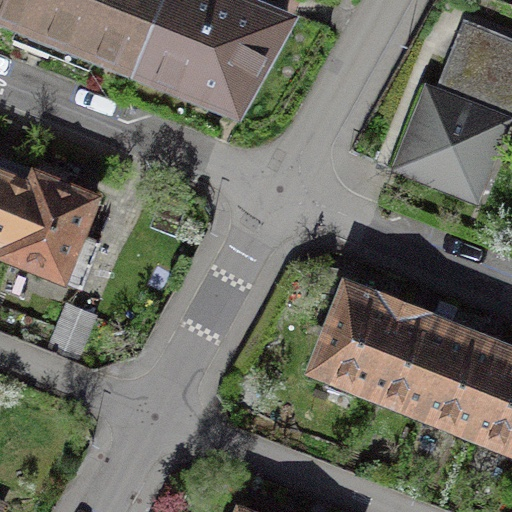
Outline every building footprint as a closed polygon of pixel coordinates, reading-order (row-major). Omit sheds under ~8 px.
[(0,0),(0,13),(132,66),(158,0),(0,0)] [(285,19),(239,0),(158,0),(132,66),(235,107),(259,64),(285,19)] [(511,52),(458,31),(452,47),(435,88),(426,85),(392,169),(476,202),(478,198),(477,197),(507,122),(508,123),(509,122),(511,122),(511,52)] [(42,158),(32,183),(7,243),(3,254),(80,285),(97,242),(80,235),(96,196),(64,184),(67,177),(70,170),(42,158)] [(0,170),(0,240),(7,243),(32,183),(0,170)] [(373,297),(347,287),(315,367),(366,388),(399,307),(373,297)] [(96,316),(66,304),(47,350),(77,362),(96,316)] [(424,318),(399,307),(366,388),(418,408),(450,328),(424,318)] [(476,338),(450,328),(418,408),(469,429),(502,349),(476,338)] [(511,352),(502,349),(469,429),(511,446),(511,352)]
